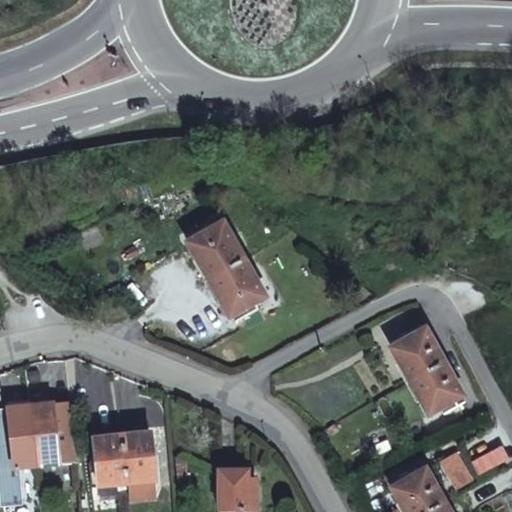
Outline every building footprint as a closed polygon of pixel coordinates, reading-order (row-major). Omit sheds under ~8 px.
[(264,295),(223,221),(189,240),(207,272),(230,314),(264,295)] [(460,395),(424,330),(392,347),(428,412),(460,395)] [(30,403),(36,463),(76,459),(70,398),(49,400),(48,393),(30,395),(31,402),(30,403)] [(0,467),(36,463),(30,403),(29,397),(9,399),(10,405),(0,405),(0,467)] [(152,431),(120,433),(125,482),(128,481),(157,479),(152,431)] [(125,482),(120,433),(93,436),(98,484),(125,482)] [(175,454),(178,481),(189,480),(187,454),(175,454)] [(220,511),(259,511),(258,478),(241,476),(241,468),(220,468),(220,511)] [(449,511),(425,468),(391,486),(405,511),(449,511)] [(157,479),(128,481),(130,499),(158,496),(163,485),(163,478),(157,479)]
